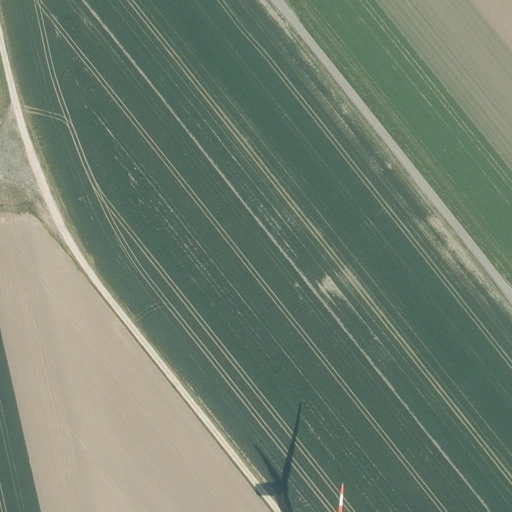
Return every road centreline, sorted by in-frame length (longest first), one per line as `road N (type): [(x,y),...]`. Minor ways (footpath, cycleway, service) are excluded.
road 1 (track): [(278,511),(70,242),(27,144),(0,33)]
road 2 (unclassified): [(511,292),(281,0)]
